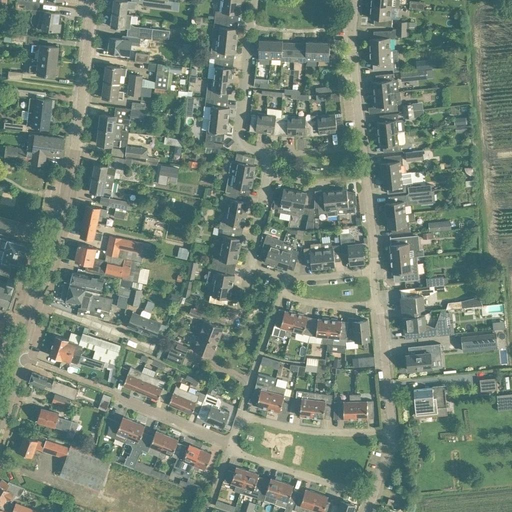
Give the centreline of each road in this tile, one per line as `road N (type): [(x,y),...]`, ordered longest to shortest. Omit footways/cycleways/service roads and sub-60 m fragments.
road 1 (unclassified): [(0,428),(71,167),(92,0)]
road 2 (residential): [(266,153),(238,139),(252,0)]
road 3 (residential): [(372,497),(238,454),(229,444)]
road 4 (residential): [(391,430),(295,429),(240,414)]
road 5 (residential): [(361,146),(354,0)]
road 6 (residential): [(391,430),(374,304)]
road 7 (residential): [(229,444),(115,396)]
